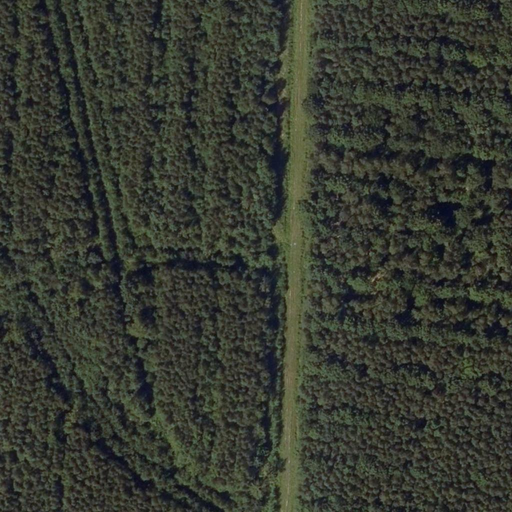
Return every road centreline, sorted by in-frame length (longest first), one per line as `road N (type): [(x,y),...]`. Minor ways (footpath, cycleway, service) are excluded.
road 1 (track): [(311,0),(286,511)]
road 2 (track): [(226,511),(118,436),(27,283)]
road 3 (track): [(27,283),(102,262),(297,269)]
